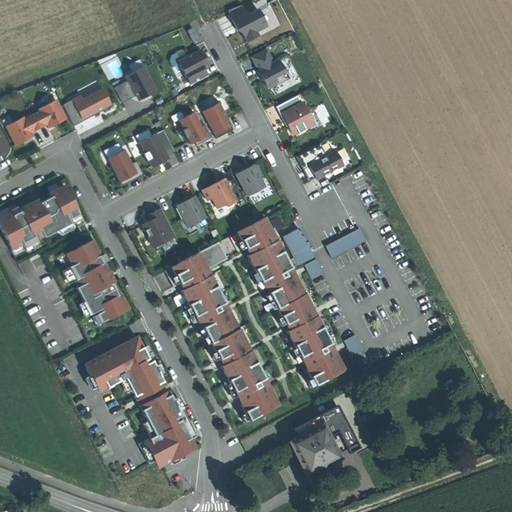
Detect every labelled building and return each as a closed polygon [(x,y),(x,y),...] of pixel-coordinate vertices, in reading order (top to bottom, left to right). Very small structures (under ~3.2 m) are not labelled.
[(241,5),(227,10),(238,30),(240,30),(242,33),(246,42),(257,36),(255,31),(265,26),(257,9),(246,15),(241,5)] [(192,28),(187,31),(193,42),(198,39),(192,28)] [(199,50),(177,62),(189,85),(207,76),(203,69),(200,64),(205,61),(199,50)] [(266,51),(252,58),(258,70),(272,63),(266,51)] [(278,60),(272,63),(258,70),(256,71),(259,76),(260,76),(262,80),(267,88),(277,83),(277,84),(288,79),(282,68),(282,69),(278,60)] [(142,67),(124,76),(127,81),(113,88),(121,103),(135,95),(141,92),(144,97),(155,91),(142,67)] [(79,96),(62,105),(73,126),(74,125),(73,124),(87,116),(102,109),(103,111),(103,110),(103,108),(110,105),(101,89),(81,100),(79,96)] [(137,100),(144,97),(141,92),(135,95),(136,98),(137,100)] [(296,95),(275,107),(282,121),(284,120),(286,123),(292,134),(296,131),(297,133),(305,129),(304,128),(309,126),(303,117),(308,114),(302,103),(301,103),(296,95)] [(65,119),(55,100),(38,109),(39,111),(31,116),(38,128),(46,124),(48,128),(52,126),(52,124),(55,123),(56,122),(57,123),(65,119)] [(221,131),(230,126),(218,103),(201,112),(215,138),(223,134),(221,131)] [(193,113),(178,120),(183,129),(181,130),(183,134),(185,139),(187,138),(190,144),(195,142),(196,145),(210,138),(204,125),(200,127),(193,113)] [(313,124),(308,114),(303,117),(309,126),(313,124)] [(30,133),(38,128),(31,116),(23,119),(22,117),(5,126),(15,145),(23,141),(22,140),(24,139),(26,138),(28,138),(32,136),(30,133)] [(232,130),(230,126),(221,131),(223,134),(227,132),(232,130)] [(162,129),(138,142),(151,167),(160,162),(159,160),(166,156),(174,152),(162,129)] [(329,154),(323,142),(299,155),(306,168),(312,164),(319,177),(345,163),(338,150),(329,154)] [(131,164),(123,150),(107,159),(119,182),(128,177),(130,181),(142,174),(135,161),(131,164)] [(312,180),(319,177),(312,164),(306,168),(309,173),(312,180)] [(242,168),(234,173),(247,196),(264,187),(259,178),(261,176),(256,166),(254,167),(253,165),(243,170),(242,168)] [(126,183),(130,181),(128,177),(119,182),(121,185),(126,183)] [(212,185),(201,190),(207,201),(211,198),(216,208),(225,204),(226,206),(235,201),(229,191),(231,187),(227,186),(223,179),(212,185)] [(63,185),(49,193),(51,197),(39,203),(31,207),(30,203),(18,210),(19,212),(11,216),(10,214),(0,219),(0,224),(13,248),(22,244),(24,248),(36,241),(36,240),(43,236),(43,237),(70,223),(68,220),(72,217),(78,214),(63,185)] [(188,227),(205,218),(193,195),(185,199),(186,200),(176,205),(177,208),(183,218),(188,227)] [(153,212),(148,215),(150,220),(151,221),(142,226),(153,248),(175,236),(160,208),(153,212)] [(84,225),(78,214),(72,217),(78,229),(84,225)] [(263,218),(235,233),(244,249),(272,235),(263,218)] [(298,228),(282,237),(297,265),(313,257),(298,228)] [(326,244),(332,257),(367,241),(361,228),(326,244)] [(275,240),(272,235),(244,249),(247,255),(275,240)] [(128,307),(120,293),(117,295),(110,283),(106,275),(110,274),(103,262),(101,263),(98,255),(100,254),(92,240),(65,254),(71,265),(65,268),(72,280),(73,280),(77,286),(75,287),(89,313),(95,311),(100,322),(128,307)] [(292,273),(275,240),(247,255),(246,256),(263,288),(264,287),(292,273)] [(172,287),(178,284),(206,269),(226,259),(218,242),(164,270),(172,287)] [(311,279),(324,273),(317,259),(305,264),(311,279)] [(178,284),(181,290),(209,275),(206,269),(178,284)] [(295,278),(292,273),(264,287),(267,293),(295,278)] [(197,323),(198,322),(226,307),(209,275),(181,290),(180,291),(197,323)] [(312,310),(295,278),(267,293),(284,325),(312,310)] [(201,328),(229,313),(226,307),(198,322),(201,328)] [(315,316),(312,310),(284,325),(287,331),(315,316)] [(246,345),(229,313),(201,328),(218,360),(246,345)] [(332,348),(315,316),(287,331),(286,331),(303,364),(332,348)] [(345,340),(352,354),(364,349),(356,334),(345,340)] [(136,337),(88,362),(86,369),(98,392),(120,381),(124,378),(131,390),(136,400),(165,385),(160,377),(154,366),(150,358),(148,359),(136,337)] [(218,360),(221,365),(249,351),(246,345),(218,360)] [(335,354),(332,348),(303,364),(305,369),(335,354)] [(278,405),(249,351),(221,365),(220,366),(248,420),(278,405)] [(344,370),(335,354),(305,369),(314,386),(344,370)] [(159,364),(154,366),(160,377),(165,374),(159,364)] [(126,393),(131,390),(124,378),(120,381),(126,393)] [(168,391),(139,406),(147,421),(155,436),(150,438),(139,444),(149,463),(153,461),(157,468),(194,448),(180,420),(182,419),(178,411),(172,400),(168,391)] [(177,397),(172,400),(178,411),(183,408),(177,397)] [(293,428),(297,437),(321,424),(316,415),(293,428)] [(142,424),(150,438),(155,436),(147,421),(142,424)] [(321,424),(297,437),(289,442),(307,475),(313,472),(333,461),(340,457),(322,424),(321,424)] [(333,461),(313,472),(316,476),(327,470),(336,465),(333,461)]
